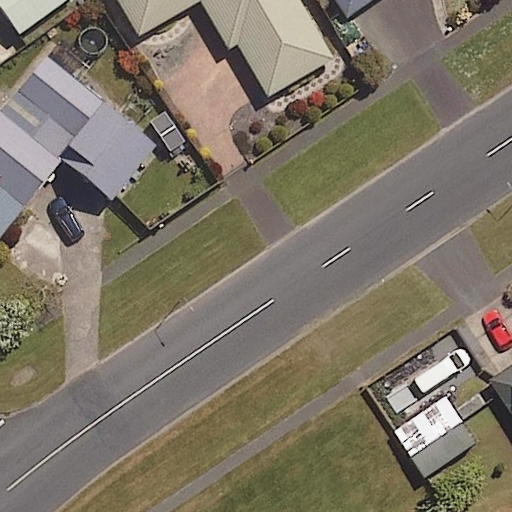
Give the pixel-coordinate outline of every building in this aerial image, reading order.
[(61,0),(0,0),(0,7),(18,32),(61,0)] [(331,57),(297,0),(116,0),(137,34),(195,0),(199,0),(227,46),(235,41),(266,95),(331,57)] [(332,0),(341,14),(363,0),(332,0)] [(155,144),(38,48),(0,95),(0,231),(60,158),(110,199),(155,144)] [(455,382),(437,356),(395,385),(413,411),(396,423),(429,470),(475,438),(443,391),(455,382)] [(511,362),(494,374),(511,401),(511,362)]
